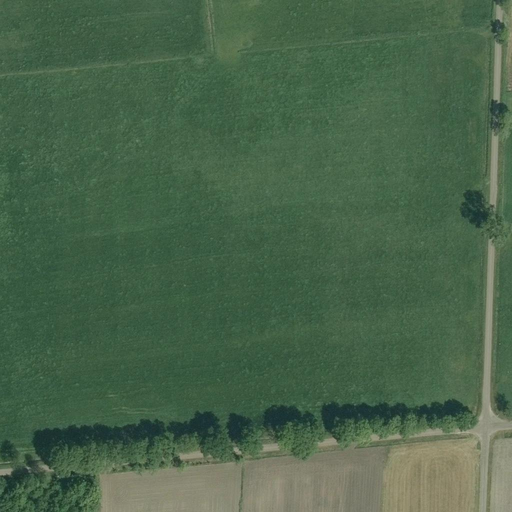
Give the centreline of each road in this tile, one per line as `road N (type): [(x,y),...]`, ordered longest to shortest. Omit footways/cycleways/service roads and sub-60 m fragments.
road 1 (unclassified): [(0,473),(485,428)]
road 2 (unclassified): [(485,428),(499,0)]
